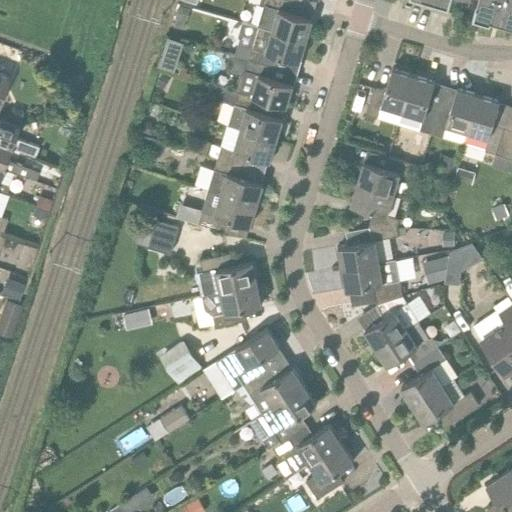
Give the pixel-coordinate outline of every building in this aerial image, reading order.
[(290,0),(265,0),(258,26),(305,41),(312,18),(292,12),(296,1),(290,0)] [(478,0),(476,8),(473,18),(489,23),(496,0),(478,0)] [(511,0),(496,0),(489,23),(506,27),(511,3),(511,0)] [(175,17),(185,21),(191,6),(180,2),(175,17)] [(248,58),(276,66),(279,55),(299,61),(305,41),(258,26),(248,58)] [(173,55),(179,40),(169,37),(164,51),(173,55)] [(273,77),(276,66),(248,58),(245,69),(242,68),(235,91),(238,91),(264,99),(286,106),(293,83),(273,77)] [(381,105),(402,111),(413,74),(392,68),(385,90),(374,87),(366,113),(377,117),(381,105)] [(0,103),(10,76),(0,72),(0,103)] [(163,88),(170,77),(162,72),(155,83),(163,88)] [(399,123),(431,132),(439,107),(430,104),(431,100),(429,99),(435,81),(413,74),(402,111),(399,123)] [(446,123),(467,130),(478,94),(457,87),(450,110),(439,107),(431,132),(442,136),(446,123)] [(264,99),(238,91),(227,124),(240,128),(276,139),(283,118),(260,111),(264,99)] [(511,171),(511,129),(493,123),(500,101),(478,94),(467,130),(464,143),(495,152),(492,165),(511,171)] [(23,112),(11,108),(7,119),(19,124),(23,112)] [(34,156),(35,155),(38,146),(14,138),(19,125),(0,117),(0,142),(10,147),(21,151),(34,156)] [(151,136),(154,126),(144,123),(141,133),(151,136)] [(221,146),(218,157),(244,165),(246,156),(247,154),(251,155),(270,161),(276,139),(240,128),(233,150),(221,146)] [(207,154),(210,142),(198,138),(194,150),(207,154)] [(0,142),(0,167),(2,168),(13,172),(28,178),(31,168),(6,159),(10,147),(0,142)] [(208,155),(218,157),(221,146),(212,144),(208,155)] [(263,183),(261,182),(245,177),(240,176),(241,174),(244,165),(218,157),(208,190),(257,204),(263,183)] [(357,183),(394,194),(400,172),(412,176),(416,164),(390,157),(387,168),(364,161),(357,183)] [(0,167),(0,192),(5,194),(9,184),(0,180),(0,173),(2,168),(0,167)] [(357,183),(351,204),(369,209),(369,212),(373,213),(369,225),(397,227),(400,218),(388,215),(394,194),(357,183)] [(257,204),(208,190),(202,211),(199,222),(224,230),(226,221),(227,219),(231,220),(250,226),(257,204)] [(40,194),(35,205),(48,210),(53,199),(40,194)] [(441,206),(444,197),(436,194),(433,203),(441,206)] [(504,202),(492,207),(496,219),(509,214),(504,202)] [(35,207),(32,214),(45,219),(48,212),(35,207)] [(147,246),(170,253),(178,224),(155,219),(147,246)] [(369,225),(372,240),(399,235),(397,227),(369,225)] [(454,246),(454,232),(442,232),(442,246),(454,246)] [(342,268),(376,262),(372,240),(338,246),(342,268)] [(461,245),(451,249),(449,261),(446,277),(445,282),(460,283),(461,245)] [(252,260),(233,265),(230,253),(200,259),(204,280),(217,278),(219,290),(257,282),(252,260)] [(427,282),(446,277),(449,261),(447,255),(422,262),(427,282)] [(376,262),(342,268),(346,290),(373,285),(376,304),(385,301),(402,295),(396,258),(376,262)] [(8,277),(2,292),(18,299),(24,284),(8,277)] [(262,304),(257,282),(219,290),(201,295),(205,308),(211,307),(215,327),(246,320),(243,308),(262,304)] [(365,329),(376,347),(407,327),(418,320),(406,303),(402,295),(385,301),(376,304),(384,317),(365,329)] [(195,296),(173,299),(175,314),(197,311),(195,296)] [(7,299),(0,315),(0,335),(10,340),(24,306),(7,299)] [(473,326),(506,373),(511,369),(511,302),(498,313),(497,310),(473,326)] [(152,305),(126,309),(129,325),(154,320),(152,305)] [(264,357),(280,346),(268,327),(218,359),(237,388),(270,367),(264,357)] [(406,353),(413,363),(438,347),(431,336),(419,344),(407,327),(376,347),(388,365),(406,353)] [(178,384),(202,367),(183,339),(158,355),(178,384)] [(413,363),(421,374),(402,386),(413,404),(444,384),(433,367),(446,358),(438,347),(413,363)] [(270,367),(237,388),(241,395),(248,391),(255,402),(262,413),(305,385),(293,366),(276,377),(270,367)] [(444,384),(413,404),(425,422),(439,413),(446,425),(479,404),(470,391),(454,401),(444,384)] [(307,424),(300,415),(317,404),(305,385),(262,413),(280,441),(307,424)] [(161,418),(169,431),(190,418),(184,408),(177,413),(175,409),(161,418)] [(286,478),(309,463),(342,442),(330,423),(313,434),(307,424),(280,441),(271,447),(278,457),(277,458),(276,460),(276,463),(286,478)] [(354,461),(342,442),(309,463),(316,474),(306,481),(317,499),(341,484),(334,474),(354,461)] [(131,459),(135,466),(147,458),(143,452),(131,459)] [(484,511),(511,511),(511,467),(486,484),(497,502),(484,510),(484,511)] [(124,511),(129,511),(143,503),(136,492),(119,503),(124,511)] [(186,506),(189,511),(202,511),(206,510),(200,498),(186,506)]
